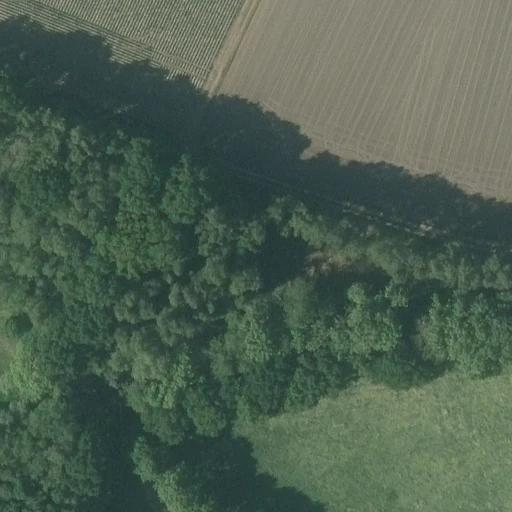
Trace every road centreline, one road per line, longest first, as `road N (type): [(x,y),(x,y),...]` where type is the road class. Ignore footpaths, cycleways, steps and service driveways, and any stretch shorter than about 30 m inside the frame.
road 1 (track): [(187,151),(335,204),(511,246)]
road 2 (track): [(187,151),(0,81)]
road 3 (track): [(187,151),(256,0)]
